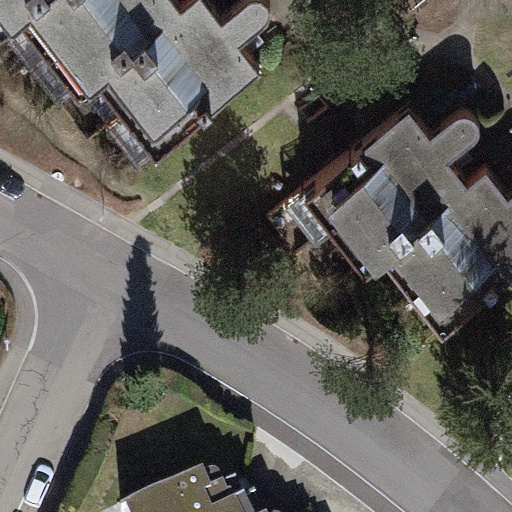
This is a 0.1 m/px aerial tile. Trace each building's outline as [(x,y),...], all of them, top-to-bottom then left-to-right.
[(28,0),(0,0),(0,20),(2,24),(21,9),(19,7),(28,0)] [(80,85),(99,70),(98,69),(184,2),(182,0),(28,0),(19,7),(21,9),(80,85)] [(158,145),(262,64),(241,37),(270,14),(272,4),(270,0),(239,0),(222,13),(212,0),(182,0),(184,2),(98,69),(99,70),(158,145)] [(431,128),(410,102),(305,182),(366,262),(385,247),(383,245),(469,178),(468,177),(452,156),(480,134),(482,122),(478,112),(468,107),(458,107),(431,128)] [(443,322),(511,268),(511,186),(509,190),(487,162),(468,177),(469,178),(383,245),(385,247),(443,322)] [(125,511),(262,511),(255,495),(236,503),(231,494),(228,496),(219,476),(214,473),(209,474),(203,477),(202,475),(125,511)]
